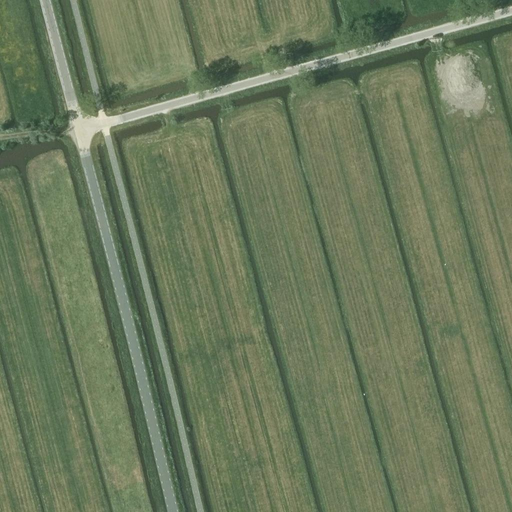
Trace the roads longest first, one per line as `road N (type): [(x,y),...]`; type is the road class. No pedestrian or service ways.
road 1 (unclassified): [(78,130),(511,10)]
road 2 (tertiary): [(174,511),(78,130)]
road 3 (tertiary): [(78,130),(44,0)]
